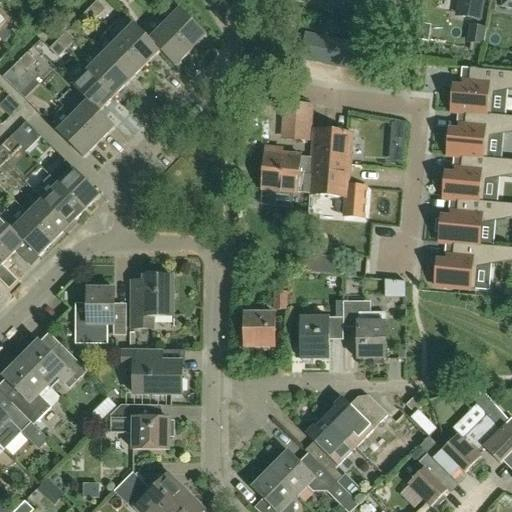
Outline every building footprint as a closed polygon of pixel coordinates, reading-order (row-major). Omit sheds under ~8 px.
[(480,20),(482,0),(459,0),(458,13),(465,14),(465,18),(480,20)] [(511,0),(503,0),(502,8),(511,9),(511,0)] [(89,11),(98,19),(106,11),(98,2),(89,11)] [(207,37),(181,10),(165,26),(191,52),(207,37)] [(89,28),(98,19),(89,11),(81,19),(89,28)] [(4,44),(14,35),(6,26),(10,22),(0,12),(0,42),(1,41),(4,44)] [(145,67),(160,52),(150,41),(134,25),(118,41),(145,67)] [(160,52),(176,68),(191,52),(165,26),(150,41),(160,52)] [(486,29),(469,26),(467,42),(467,45),(483,47),(484,45),(486,29)] [(67,34),(58,42),(67,51),(75,42),(67,34)] [(376,49),(306,36),(301,59),(372,73),(376,49)] [(145,67),(118,41),(103,56),(129,82),(145,67)] [(67,51),(58,42),(50,51),(59,59),(67,51)] [(27,56),(19,63),(28,72),(35,64),(27,56)] [(129,82),(103,56),(88,71),(114,98),(129,82)] [(41,85),(28,72),(19,63),(3,78),(25,100),(41,85)] [(511,73),(470,70),(469,83),(467,82),(466,89),(454,88),(451,113),(465,115),(491,117),(492,116),(494,94),(511,91),(511,73)] [(72,87),(88,103),(88,102),(99,113),(99,112),(114,98),(88,71),(72,87)] [(88,102),(88,103),(73,117),(100,144),(115,128),(99,112),(99,113),(88,102)] [(309,142),(312,106),(288,104),(288,108),(286,128),(298,129),(297,141),(309,142)] [(449,131),(447,157),(461,158),(487,161),(487,159),(489,138),(511,133),(511,117),(492,116),(491,117),(465,115),(464,126),(463,126),(462,133),(449,131)] [(100,144),(73,117),(57,133),(84,159),(100,144)] [(27,123),(11,139),(26,154),(42,138),(27,123)] [(350,166),(352,134),(314,131),(312,159),(312,163),(350,166)] [(404,146),(405,139),(391,137),(391,145),(404,146)] [(3,147),(0,149),(0,158),(5,164),(11,169),(26,154),(11,139),(3,147)] [(310,195),(312,163),(312,159),(301,158),(301,157),(282,155),(282,151),(265,149),(262,191),(310,195)] [(445,175),(443,200),(457,202),(483,204),(483,203),(485,181),(511,176),(511,161),(487,159),(487,161),(461,158),(460,169),(459,169),(458,176),(445,175)] [(86,182),(73,169),(65,161),(49,177),(85,212),(100,196),(86,182)] [(347,198),(350,166),(312,163),(310,195),(347,198)] [(85,212),(49,177),(34,192),(42,201),(69,227),(85,212)] [(42,201),(27,216),(54,243),(69,227),(42,201)] [(440,234),(439,244),(453,245),(479,247),(479,246),(481,224),(511,219),(511,205),(483,203),(483,204),(457,202),(456,213),(454,213),(454,219),(441,218),(441,221),(436,221),(435,234),(440,234)] [(54,243),(27,216),(12,231),(25,244),(24,244),(39,258),(54,243)] [(12,231),(0,218),(0,249),(9,259),(24,244),(25,244),(12,231)] [(437,262),(435,287),(475,291),(477,268),(511,262),(511,249),(479,246),(479,247),(453,245),(452,256),(450,256),(450,263),(437,262)] [(0,268),(9,259),(0,249),(0,268)] [(130,330),(153,330),(153,318),(173,318),(173,279),(144,278),(144,305),(130,305),(130,330)] [(114,291),(88,291),(88,326),(78,326),(78,344),(105,344),(105,327),(114,327),(114,337),(126,337),(126,315),(114,315),(114,291)] [(287,311),(287,295),(274,295),(275,311),(287,311)] [(385,361),(385,323),(371,323),(371,303),(343,303),(343,319),(343,329),(356,329),(356,361),(385,361)] [(245,349),(275,349),(275,315),(245,315),(245,349)] [(343,341),(343,329),(343,319),(302,320),(302,361),(329,361),(329,342),(343,341)] [(87,373),(66,351),(57,360),(39,342),(21,361),(48,388),(57,378),(70,390),(87,373)] [(134,396),(182,396),(182,364),(159,364),(159,352),(123,352),(123,370),(134,370),(134,396)] [(48,388),(21,361),(3,379),(20,396),(12,405),(31,424),(34,426),(52,408),(40,396),(48,388)] [(356,449),(388,416),(365,393),(355,403),(354,401),(349,406),(342,399),(333,407),(336,409),(326,419),(356,449)] [(424,406),(415,398),(406,406),(415,415),(424,406)] [(0,446),(5,451),(31,424),(12,405),(3,415),(0,411),(0,446)] [(174,439),(174,423),(170,423),(170,421),(140,421),(140,408),(121,407),(111,418),(111,435),(133,436),(133,451),(169,452),(169,439),(174,439)] [(411,422),(416,428),(423,420),(418,415),(411,422)] [(335,470),(356,449),(326,419),(316,430),(314,427),(305,436),(313,443),(305,452),(314,461),(337,484),(343,478),(335,470)] [(430,426),(423,420),(416,428),(422,434),(430,426)] [(511,421),(511,420),(483,449),(500,466),(511,453),(511,421)] [(481,458),(458,435),(442,452),(436,446),(429,439),(420,448),(436,464),(445,456),(464,475),(481,458)] [(447,492),(428,473),(436,464),(420,448),(411,457),(424,470),(407,486),(430,509),(433,506),(434,507),(437,508),(444,501),(443,498),(442,497),(447,492)] [(338,485),(337,484),(314,461),(306,470),(288,453),(270,471),(297,498),(307,487),(313,493),(327,493),(345,511),(352,511),(359,506),(338,485)] [(294,511),(294,501),(297,498),(270,471),(252,489),(270,507),(264,511),(294,511)] [(168,511),(186,494),(168,476),(151,492),(133,474),(114,493),(125,504),(128,501),(135,508),(139,511),(168,511)] [(45,499),(56,488),(48,480),(41,487),(37,491),(45,499)] [(203,511),(186,494),(168,511),(203,511)] [(511,511),(511,499),(504,496),(497,511),(511,511)] [(33,511),(34,511),(25,503),(16,511),(33,511)]
